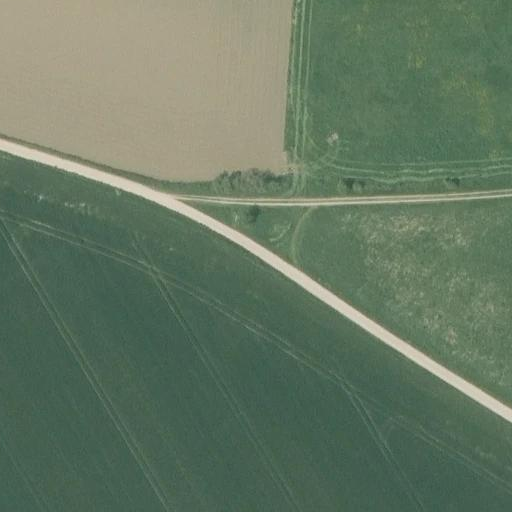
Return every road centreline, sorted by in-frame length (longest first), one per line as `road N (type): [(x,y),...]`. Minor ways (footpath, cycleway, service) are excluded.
road 1 (track): [(160,200),(240,242),(511,417)]
road 2 (track): [(0,147),(160,200)]
